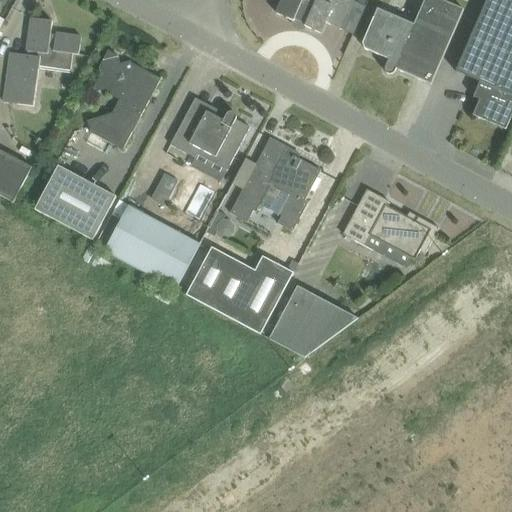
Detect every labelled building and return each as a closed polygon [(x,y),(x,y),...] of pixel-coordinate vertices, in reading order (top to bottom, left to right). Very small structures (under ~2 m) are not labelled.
[(354,1),(352,0),(277,0),(273,10),(278,12),(277,14),(320,33),(325,23),(342,30),(354,1)] [(389,60),(386,67),(385,68),(385,69),(385,70),(385,71),(386,72),(386,73),(387,73),(388,74),(389,74),(390,74),(392,74),(393,74),(394,73),(395,72),(396,69),(431,85),(464,9),(441,0),(424,0),(414,25),(378,9),(363,44),(365,49),(389,60)] [(511,115),(511,0),(487,0),(456,72),(480,82),(476,92),(482,94),(473,115),(506,130),(511,115)] [(11,53),(5,103),(34,107),(38,79),(40,67),(69,71),(71,56),(79,57),(81,37),(56,33),(56,37),(51,37),(53,21),(31,18),(29,38),(26,55),(11,53)] [(101,73),(90,94),(106,89),(112,93),(111,95),(119,99),(112,113),(88,122),(91,133),(123,150),(162,77),(161,77),(160,79),(138,67),(133,68),(131,61),(124,63),(125,65),(122,66),(118,56),(109,51),(99,68),(101,73)] [(250,127),(236,120),(237,118),(237,117),(237,116),(236,116),(236,114),(235,113),(233,112),(232,112),(231,112),(230,112),(229,113),(228,113),(227,115),(226,116),(224,120),(193,104),(170,146),(195,159),(197,156),(227,172),(241,145),(250,127)] [(270,138),(261,156),(230,214),(247,223),(253,211),(256,213),(271,186),(289,196),(279,215),(282,217),(278,224),(293,232),(308,204),(305,202),(311,190),(315,192),(321,180),(318,178),(321,171),(287,152),(289,148),(270,138)] [(0,196),(13,203),(32,168),(0,150),(0,196)] [(93,241),(116,197),(58,166),(35,210),(93,241)] [(408,269),(413,259),(416,260),(421,250),(426,253),(439,228),(421,219),(419,218),(418,219),(417,222),(387,206),(389,201),(367,190),(343,235),(408,269)] [(176,291),(200,245),(129,206),(104,252),(176,291)] [(220,212),(208,234),(215,237),(226,216),(220,212)] [(260,336),(293,274),(263,257),(255,272),(212,248),(186,296),(260,336)] [(305,358),(358,319),(298,287),(270,339),(305,358)]
